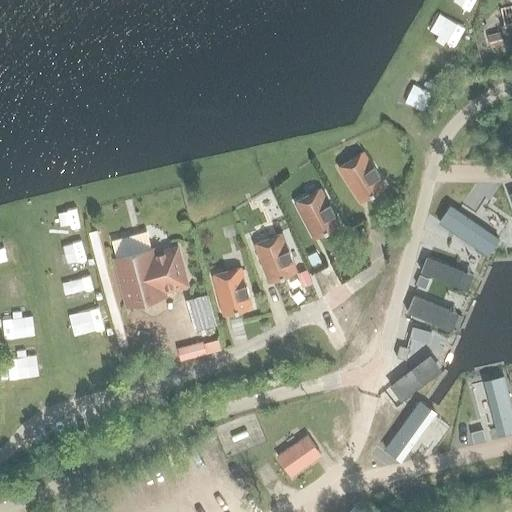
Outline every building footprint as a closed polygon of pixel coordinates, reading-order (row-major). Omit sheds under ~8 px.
[(511,23),(502,26),(505,41),(511,39),(511,23)] [(501,32),(487,36),(490,49),(504,45),(501,32)] [(339,168),(353,190),(356,187),(364,200),(385,186),(379,176),(380,176),(374,167),(373,167),(363,152),(339,168)] [(310,223),(317,237),(339,225),(334,214),(335,214),(330,204),(329,205),(320,189),(295,202),(307,225),(310,223)] [(254,244),(264,269),(267,267),(273,281),(296,272),(292,261),(293,260),(289,250),(288,250),(281,234),(254,244)] [(154,253),(153,249),(115,259),(127,306),(166,296),(165,292),(188,286),(178,247),(154,253)] [(223,299),(227,314),(251,307),(248,296),(249,296),(246,285),(245,285),(241,268),(213,275),(219,301),(223,299)] [(307,270),(297,274),(302,287),(312,283),(307,270)] [(73,295),(96,294),(95,272),(72,273),(73,295)] [(419,275),(415,284),(424,288),(428,279),(419,275)] [(79,312),(85,335),(108,329),(102,306),(79,312)] [(260,323),(268,320),(265,310),(257,312),(260,323)] [(0,331),(4,330),(7,347),(30,342),(24,312),(0,316),(0,331)] [(203,342),(191,345),(194,357),(206,354),(203,342)] [(96,374),(118,369),(112,345),(91,350),(96,374)] [(406,360),(409,348),(399,346),(396,358),(406,360)] [(30,355),(9,356),(11,385),(32,384),(30,355)] [(483,431),(471,434),(474,443),(485,440),(483,431)] [(307,435),(276,456),(291,477),(321,456),(307,435)]
